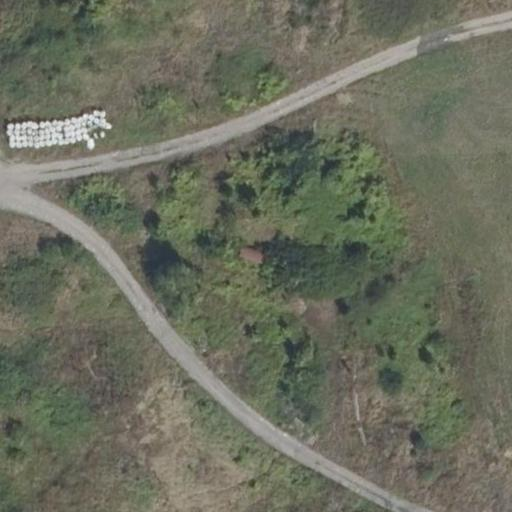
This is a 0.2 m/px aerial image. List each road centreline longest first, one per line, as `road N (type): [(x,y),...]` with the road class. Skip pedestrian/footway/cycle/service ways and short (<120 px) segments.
road 1 (track): [(0,196),(28,201),(81,232),(233,414),(401,511)]
road 2 (track): [(511,24),(400,52),(213,136),(27,179)]
